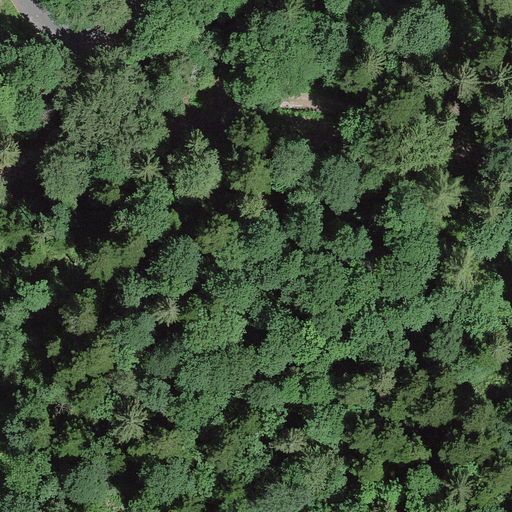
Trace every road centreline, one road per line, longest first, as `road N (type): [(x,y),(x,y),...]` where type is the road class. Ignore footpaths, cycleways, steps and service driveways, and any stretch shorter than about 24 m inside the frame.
road 1 (track): [(92,31),(100,94),(130,119),(165,123),(316,105),(413,148),(511,170)]
road 2 (unclassified): [(155,0),(92,31),(44,17),(28,0)]
